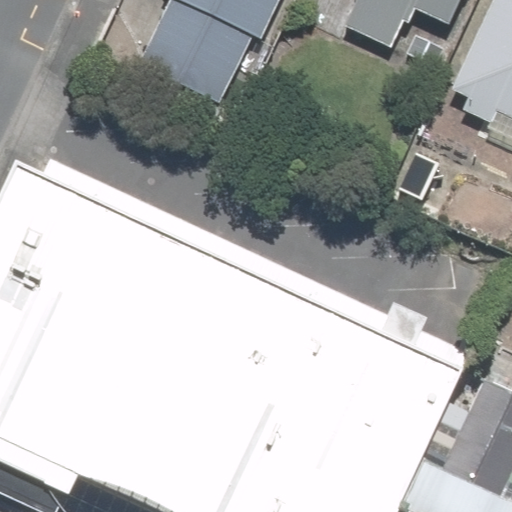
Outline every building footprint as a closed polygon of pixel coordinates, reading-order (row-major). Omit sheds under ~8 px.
[(122,74),(218,119),(274,0),(123,0),(119,10),(146,23),(122,74)] [(455,0),(344,0),(332,26),(389,53),(408,13),(442,30),(455,0)] [(511,0),(483,0),(439,99),(455,106),(451,117),(511,144),(511,0)] [(428,385),(16,188),(0,220),(0,488),(50,511),(366,511),(390,463),(428,385)] [(493,511),(390,463),(366,511),(493,511)]
